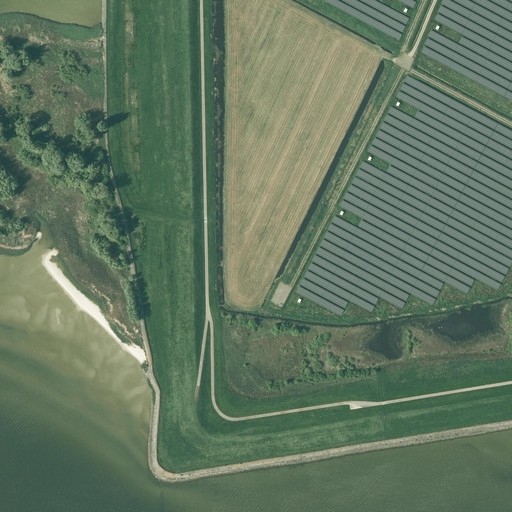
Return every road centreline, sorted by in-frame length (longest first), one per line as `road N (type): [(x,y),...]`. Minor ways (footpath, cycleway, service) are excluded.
road 1 (unclassified): [(511,382),(232,419),(212,397),(207,312)]
road 2 (unclassified): [(207,312),(200,0)]
